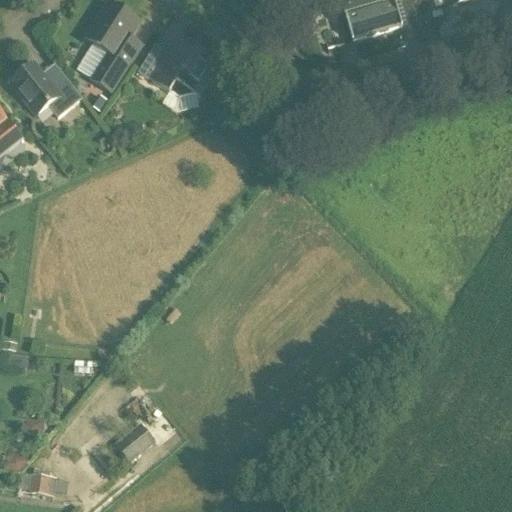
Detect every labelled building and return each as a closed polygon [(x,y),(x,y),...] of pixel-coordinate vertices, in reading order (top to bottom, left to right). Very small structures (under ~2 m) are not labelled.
[(241,0),(259,11),(265,0),(241,0)] [(344,16),(399,0),(353,0),(341,4),(344,16)] [(443,0),(446,11),(482,1),(481,0),(443,0)] [(352,44),(402,30),(395,6),(345,20),(352,44)] [(112,96),(126,74),(114,66),(139,27),(109,8),(87,42),(94,47),(77,73),(112,96)] [(192,57),(174,46),(156,75),(144,67),(138,76),(179,102),(201,96),(220,66),(196,51),(192,57)] [(58,97),(35,67),(11,86),(37,119),(49,110),(58,122),(83,103),(70,87),(58,97)] [(0,162),(23,144),(0,114),(0,162)] [(130,467),(155,446),(140,427),(114,448),(130,467)] [(48,478),(46,497),(59,498),(61,480),(48,478)]
